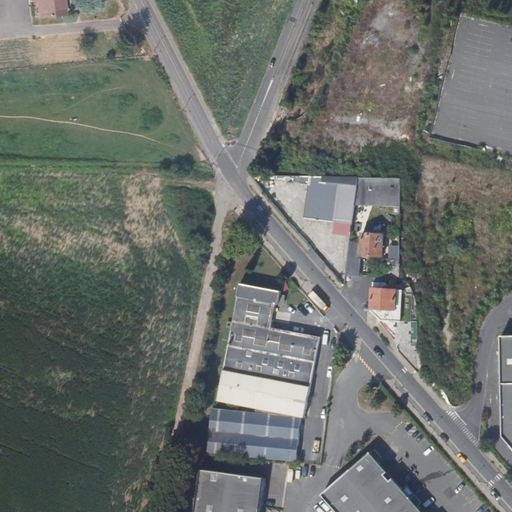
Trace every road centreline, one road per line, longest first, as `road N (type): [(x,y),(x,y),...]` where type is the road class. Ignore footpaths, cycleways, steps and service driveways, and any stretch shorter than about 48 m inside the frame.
road 1 (track): [(162,511),(222,162)]
road 2 (tertiary): [(453,433),(235,182)]
road 3 (tertiary): [(235,182),(140,0)]
road 4 (unclassified): [(453,433),(472,414),(487,345),(511,313)]
